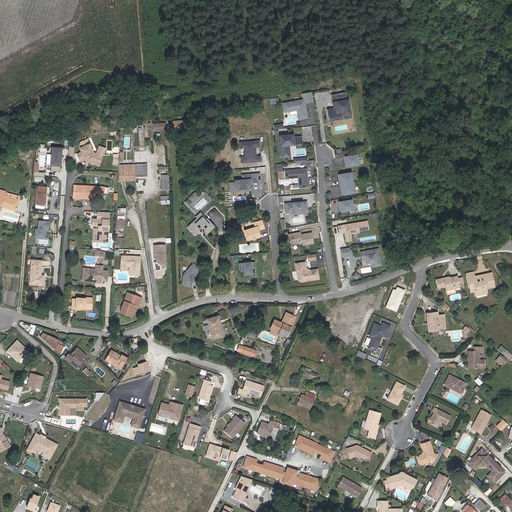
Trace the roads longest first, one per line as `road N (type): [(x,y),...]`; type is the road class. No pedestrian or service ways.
road 1 (track): [(409,0),(511,227)]
road 2 (residential): [(420,266),(406,326),(436,366),(399,435)]
road 3 (residential): [(60,328),(70,174)]
road 4 (residential): [(284,298),(208,301),(145,329)]
road 5 (residential): [(322,155),(336,294)]
road 6 (residential): [(215,415),(230,379),(223,368),(156,348)]
